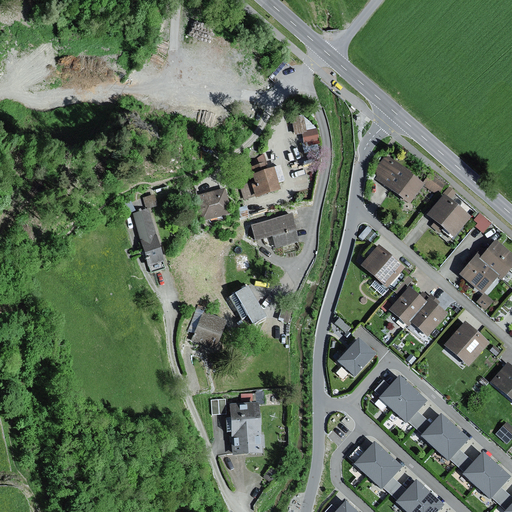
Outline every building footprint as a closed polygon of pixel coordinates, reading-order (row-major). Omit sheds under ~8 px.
[(302,116),(291,117),(294,135),(304,133),(302,116)] [(302,135),(304,145),(316,142),(319,141),(316,132),(302,135)] [(304,145),(302,146),(304,154),(318,150),(316,142),(304,145)] [(410,173),(389,158),(383,158),(375,168),(376,180),(409,205),(423,186),(409,175),(410,173)] [(250,184),(239,187),(244,201),(254,198),(254,199),(279,192),(277,183),(273,169),(262,173),(259,165),(248,168),(253,185),(251,186),(250,184)] [(279,167),(273,169),(277,183),(283,181),(279,167)] [(430,173),(422,183),(438,194),(445,183),(430,173)] [(448,188),(444,194),(451,199),(455,193),(448,188)] [(224,189),(195,196),(201,222),(230,215),(224,189)] [(155,195),(142,198),(144,206),(148,205),(148,208),(157,206),(155,195)] [(443,195),(426,216),(453,238),(470,217),(443,195)] [(131,201),(119,207),(123,216),(135,210),(131,201)] [(147,209),(131,214),(147,268),(163,263),(147,209)] [(479,214),(474,221),(478,224),(475,228),(483,235),(492,223),(479,214)] [(291,215),(250,227),(254,242),(272,238),(274,249),(299,243),(291,215)] [(511,256),(493,241),(478,259),(498,276),(502,279),(511,266),(511,256)] [(378,246),(360,267),(375,280),(386,289),(388,287),(394,292),(407,276),(401,271),(404,269),(378,246)] [(474,256),(458,276),(482,295),(498,276),(478,259),(474,256)] [(412,280),(407,276),(394,292),(398,296),(412,280)] [(386,289),(375,280),(371,286),(381,295),(386,289)] [(247,287),(228,299),(241,321),(246,317),(252,326),(265,318),(247,287)] [(426,304),(408,288),(388,312),(406,327),(409,323),(426,304)] [(484,295),(477,303),(486,310),(493,302),(484,295)] [(426,304),(409,323),(425,338),(446,315),(429,300),(426,304)] [(283,304),(278,321),(288,324),(294,307),(283,304)] [(188,332),(194,334),(203,313),(205,309),(198,306),(188,332)] [(227,323),(203,313),(194,334),(191,342),(214,352),(227,323)] [(338,319),(334,324),(344,334),(349,328),(338,319)] [(464,323),(444,346),(467,368),(488,345),(464,323)] [(375,356),(357,340),(336,363),(354,379),(375,356)] [(494,346),(490,351),(496,356),(500,351),(494,346)] [(410,355),(406,360),(411,365),(416,360),(410,355)] [(511,367),(507,364),(490,383),(511,402),(511,367)] [(391,412),(412,390),(398,377),(389,387),(385,392),(380,397),(378,400),(391,412)] [(482,378),(479,382),(485,387),(488,383),(482,378)] [(385,392),(389,387),(383,381),(373,392),(380,397),(385,392)] [(426,403),(412,390),(391,412),(405,425),(408,423),(413,417),(417,412),(426,403)] [(225,401),(211,402),(211,416),(226,415),(225,401)] [(258,403),(228,405),(229,419),(230,433),(232,457),(261,455),(258,403)] [(413,417),(408,423),(422,435),(426,430),(431,425),(417,412),(413,417)] [(433,450),(453,428),(440,415),(431,425),(426,430),(422,435),(421,436),(420,437),(433,450)] [(511,428),(506,423),(496,435),(507,445),(511,439),(511,428)] [(468,441),(453,428),(433,450),(447,463),(449,461),(459,450),(468,441)] [(366,478),(386,455),(373,443),(364,453),(354,464),(352,465),(366,478)] [(354,464),(364,453),(357,448),(348,458),(354,464)] [(473,463),(459,450),(449,461),(463,473),(473,463)] [(474,488),(495,466),(482,453),(473,463),(472,463),(463,473),(463,474),(461,476),(474,488)] [(401,469),(386,455),(366,478),(380,491),(382,488),(392,478),(401,469)] [(509,479),(495,466),(474,488),(489,501),(491,499),(491,498),(500,488),(509,479)] [(270,467),(262,478),(271,484),(278,474),(270,467)] [(392,478),(382,488),(396,502),(406,491),(392,478)] [(403,511),(411,511),(428,494),(415,482),(406,491),(405,492),(396,502),(394,504),(403,511)] [(511,499),(500,488),(491,498),(505,511),(511,503),(511,499)] [(437,511),(442,507),(428,494),(411,511),(437,511)] [(335,511),(354,511),(349,508),(344,503),(336,511),(335,511)]
